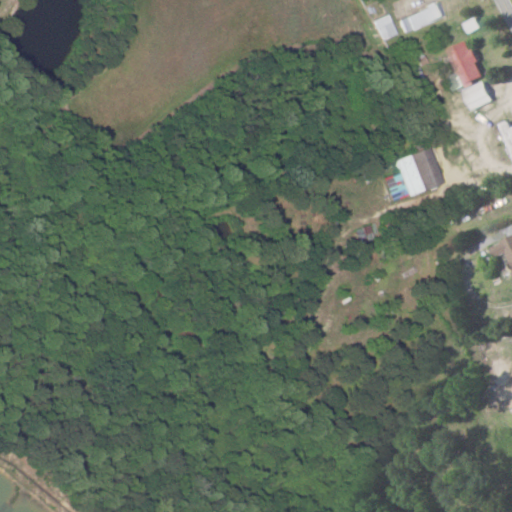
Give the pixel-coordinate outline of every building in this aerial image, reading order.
[(403,32),(442,16),(436,1),(397,18),(403,32)] [(381,39),(395,33),(385,14),(372,20),(381,39)] [(486,77),(469,41),(449,50),(466,86),(486,77)] [(465,86),(459,73),(449,78),(454,90),(465,86)] [(493,102),(486,82),(465,89),(472,110),(493,102)] [(392,159),(397,172),(381,177),(390,201),(440,183),(428,147),(392,159)] [(511,237),(492,246),(497,258),(508,253),(511,261),(511,237)]
